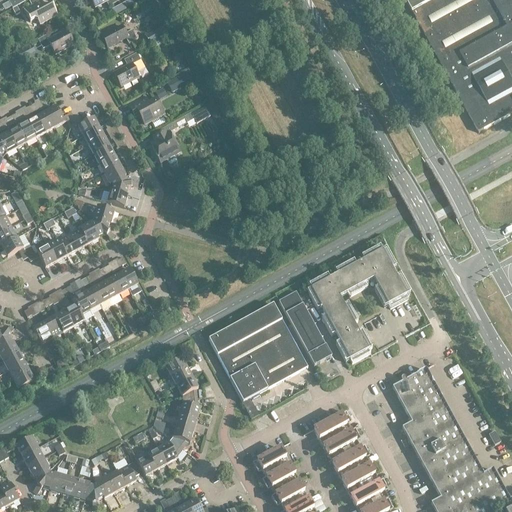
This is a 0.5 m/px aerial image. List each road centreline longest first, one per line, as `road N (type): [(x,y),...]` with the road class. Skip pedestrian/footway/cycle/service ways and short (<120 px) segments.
road 1 (secondary): [(302,0),(456,276)]
road 2 (secondary): [(484,248),(348,0)]
road 3 (residential): [(146,236),(159,192),(98,83),(97,61)]
road 4 (residential): [(146,236),(16,302)]
road 5 (unclassified): [(407,511),(348,390)]
